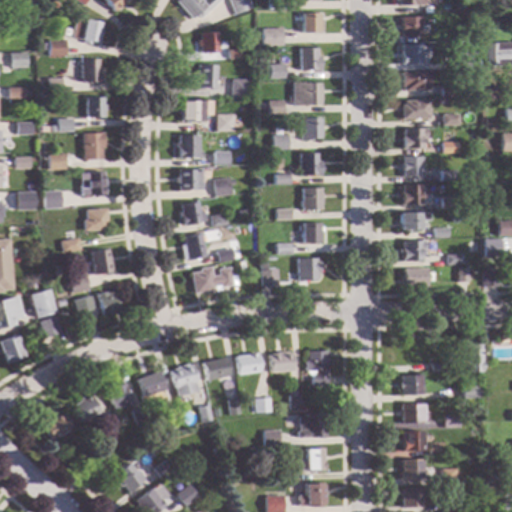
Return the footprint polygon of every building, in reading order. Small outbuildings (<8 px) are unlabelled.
[(126,0),(122,3),(123,5),(112,12),(112,11),(109,12),(100,0),(126,0)] [(217,0),(197,19),(194,16),(189,20),(173,3),(176,0),(194,0),(197,3),(200,0),(217,0)] [(243,0),(247,8),(230,15),(224,0),(243,0)] [(279,0),(280,10),(265,10),(265,0),(279,0)] [(316,33),(298,33),(298,15),(316,14),(316,33)] [(417,36),(398,37),(398,18),(416,18),(417,36)] [(28,30),(13,31),(13,19),(28,19),(28,30)] [(97,24),(94,42),(67,37),(71,19),(97,24)] [(277,46),(258,46),(257,30),(277,30),(277,46)] [(216,53),(197,54),(197,47),(194,48),(194,42),(197,41),(196,34),(214,33),(216,53)] [(61,57),(44,57),(44,41),(61,41),(61,57)] [(511,66),(491,67),(491,64),(482,65),(481,45),(511,44),(511,66)] [(417,64),(398,65),(398,46),(417,45),(417,64)] [(313,57),(317,57),(317,71),(295,71),(295,49),(313,49),(313,57)] [(239,59),(225,60),(225,52),(239,51),(239,59)] [(473,68),(457,69),(456,54),(472,53),(473,68)] [(23,68),(7,69),(6,55),(22,54),(23,68)] [(95,82),(78,84),(77,62),(93,61),(95,82)] [(279,79),(264,79),(264,66),(279,65),(279,79)] [(212,89),(195,89),(195,66),(212,66),(212,89)] [(424,91),(400,92),(399,87),(398,87),(397,74),(423,73),(424,91)] [(57,94),(44,94),(44,79),(57,79),(57,94)] [(247,99),(228,99),(229,80),(247,81),(247,99)] [(511,95),(498,97),(497,81),(511,80),(511,95)] [(317,106),(288,106),(288,84),(317,83),(317,106)] [(21,99),(4,99),(4,89),(20,89),(21,99)] [(452,96),(438,98),(437,90),(451,89),(452,96)] [(100,105),(103,105),(103,111),(99,111),(100,118),(82,118),(81,99),(99,98),(100,105)] [(279,115),(264,115),(264,102),(279,101),(279,115)] [(425,119),(398,120),(398,106),(400,106),(400,102),(424,101),(425,119)] [(209,116),(202,116),(202,122),(178,122),(178,102),(209,102),(209,116)] [(511,124),(500,125),(500,110),(511,110),(511,124)] [(230,132),(213,132),(213,116),(230,115),(230,132)] [(454,125),(438,126),(438,115),(454,115),(454,125)] [(68,132),(53,132),(53,119),(68,119),(68,132)] [(317,139),(309,139),(309,141),(297,141),(297,130),(299,130),(298,119),(317,119),(317,139)] [(28,136),(13,136),(12,124),(28,124),(28,136)] [(419,149),(398,149),(398,137),(399,137),(399,130),(418,130),(419,149)] [(100,149),(98,149),(98,160),(79,161),(77,134),(99,133),(100,149)] [(511,153),(495,153),(495,134),(511,134),(511,153)] [(200,138),(198,160),(175,159),(176,136),(200,138)] [(284,151),(268,151),(268,136),(284,136),(284,151)] [(453,153),(438,154),(437,144),(453,144),(453,153)] [(226,165),(210,166),(210,154),(226,154),(226,165)] [(313,162),(316,162),(317,175),(296,175),(295,155),(313,155),(313,162)] [(26,169),(11,169),(11,158),(25,158),(26,169)] [(60,172),(44,172),(44,158),(59,158),(60,172)] [(417,177),(398,177),(398,158),(417,158),(417,177)] [(199,190),(175,190),(175,171),(199,171),(199,190)] [(452,182),(436,182),(436,171),(451,171),(452,182)] [(100,181),(102,181),(102,193),(101,193),(101,195),(77,196),(76,175),(100,173),(100,181)] [(286,185),(271,186),(271,176),(286,175),(286,185)] [(227,195),(211,197),(209,181),(225,179),(227,195)] [(418,206),(398,206),(398,186),(418,186),(418,206)] [(318,210),(298,210),(298,189),(318,189),(318,210)] [(21,208),(6,208),(6,194),(21,194),(21,208)] [(57,209),(39,211),(38,196),(56,195),(57,209)] [(453,210),(437,210),(437,198),(453,199),(453,210)] [(197,213),(201,213),(202,223),(180,227),(179,218),(176,219),(175,213),(178,213),(177,206),(195,203),(197,213)] [(104,230),(80,231),(79,221),(82,221),(81,211),(103,210),(104,230)] [(287,221),(272,221),(272,210),(287,210),(287,221)] [(425,221),(416,222),(416,230),(396,231),(396,214),(425,214),(425,221)] [(224,226),(208,228),(207,217),(222,215),(224,226)] [(511,236),(494,237),(493,222),(511,222),(511,236)] [(318,244),(299,244),(299,224),(317,224),(318,244)] [(444,238),(429,239),(429,230),(444,229),(444,238)] [(202,258),(180,262),(177,246),(182,246),(181,238),(198,235),(202,258)] [(76,251),(58,253),(56,242),(74,239),(76,251)] [(8,271),(0,271),(0,277),(6,277),(8,292),(0,292),(0,240),(5,240),(8,271)] [(496,240),(479,240),(479,260),(496,259),(496,240)] [(419,243),(422,242),(422,250),(418,250),(419,260),(399,261),(398,243),(419,241),(419,243)] [(287,256),(272,256),(272,245),(287,245),(287,256)] [(107,272),(90,275),(87,253),(104,250),(107,272)] [(230,261),(215,264),(213,252),(228,250),(230,261)] [(458,266),(443,267),(442,256),(458,255),(458,266)] [(316,274),(314,274),(314,280),(294,281),(293,260),(316,260),(316,274)] [(209,277),(216,276),(215,270),(226,268),(227,277),(233,276),(235,285),(211,289),(211,291),(191,294),(187,274),(197,272),(197,269),(207,267),(209,277)] [(423,285),(401,286),(400,270),(423,269),(423,285)] [(464,282),(454,283),(453,269),(463,269),(464,282)] [(274,286),(257,287),(257,270),(274,270),(274,286)] [(496,286),(478,287),(478,273),(496,273),(496,286)] [(84,291),(68,294),(65,278),(82,275),(84,291)] [(116,311),(111,312),(112,313),(98,317),(93,295),(102,293),(103,295),(111,293),(116,311)] [(90,310),(73,314),(70,301),(87,297),(90,310)] [(63,306),(53,309),(52,302),(61,300),(63,306)] [(52,315),(39,319),(35,305),(48,301),(52,315)] [(474,302),(474,322),(495,322),(496,303),(474,302)] [(0,303),(3,303),(9,325),(0,327),(0,303)] [(57,333),(41,339),(35,324),(51,318),(57,333)] [(20,358),(3,364),(0,356),(0,340),(11,336),(20,358)] [(477,372),(456,373),(456,362),(461,362),(461,346),(477,346),(477,372)] [(324,385),(308,386),(308,377),(313,377),(313,371),(303,372),(302,362),(304,362),(304,353),(323,353),(324,385)] [(256,373),(234,376),(232,357),(254,354),(256,373)] [(289,372),(267,374),(265,356),(287,354),(289,372)] [(224,376),(203,382),(199,365),(220,359),(224,376)] [(443,367),(450,366),(450,372),(428,373),(427,364),(443,363),(443,367)] [(193,384),(171,390),(165,372),(188,365),(193,384)] [(161,390),(139,397),(133,380),(155,373),(161,390)] [(417,395),(398,396),(397,377),(416,376),(417,395)] [(129,404),(119,408),(119,407),(111,410),(103,392),(121,385),(129,404)] [(476,399),(459,400),(459,385),(476,385),(476,399)] [(95,414),(78,422),(69,406),(75,403),(74,401),(80,399),(81,401),(87,397),(95,414)] [(296,398),(295,411),(293,411),(285,411),(286,397),(296,398)] [(266,413),(251,414),(250,400),(265,399),(266,413)] [(236,415),(226,417),(224,401),(234,400),(236,415)] [(418,424),(398,424),(398,404),(418,404),(418,424)] [(177,420),(168,423),(163,408),(173,405),(177,420)] [(207,421),(198,424),(194,409),(204,407),(207,421)] [(144,423),(133,427),(128,412),(139,408),(144,423)] [(215,417),(209,418),(207,412),(213,410),(215,417)] [(67,429),(49,441),(37,422),(49,415),(51,417),(57,413),(67,429)] [(322,437),(295,439),(294,432),(297,432),(296,419),(303,418),(303,416),(320,415),(322,437)] [(113,427),(103,432),(97,421),(107,416),(113,427)] [(456,428),(441,429),(440,417),(455,417),(456,428)] [(116,436),(110,439),(108,433),(114,430),(116,436)] [(276,446),(260,447),(259,432),(275,432),(276,446)] [(418,452),(399,452),(399,433),(418,432),(418,452)] [(441,457),(426,457),(425,443),(440,443),(441,457)] [(321,473),(292,473),(292,460),(301,460),(301,449),(320,449),(321,473)] [(100,467),(89,477),(83,470),(95,460),(100,467)] [(417,479),(399,479),(398,461),(417,460),(417,479)] [(166,469),(155,478),(149,470),(160,461),(166,469)] [(133,474),(135,473),(141,481),(124,493),(119,486),(115,488),(111,482),(115,479),(112,475),(126,464),(133,474)] [(511,481),(499,482),(498,466),(511,465),(511,481)] [(452,483),(439,484),(438,471),(451,470),(452,483)] [(319,507),(295,507),(295,497),(302,497),(301,484),(319,484),(319,507)] [(164,496),(157,501),(161,506),(153,511),(137,511),(133,506),(134,505),(131,502),(147,490),(148,491),(156,485),(164,496)] [(194,498),(180,508),(171,495),(185,485),(194,498)] [(486,495),(479,495),(478,486),(485,486),(486,495)] [(420,497),(418,497),(418,508),(399,509),(398,490),(419,488),(420,497)] [(511,510),(500,510),(499,496),(511,495),(511,510)] [(279,511),(261,511),(261,497),(279,497),(279,511)] [(455,511),(439,511),(439,503),(454,502),(455,511)]
